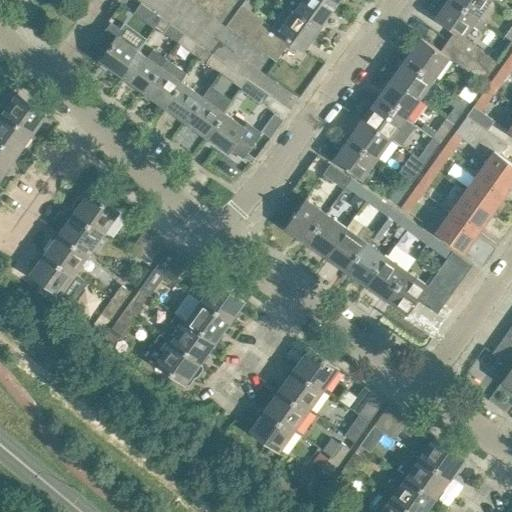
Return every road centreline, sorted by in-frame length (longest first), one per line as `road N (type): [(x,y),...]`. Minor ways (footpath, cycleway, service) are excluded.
road 1 (residential): [(216,235),(394,0)]
road 2 (residential): [(216,235),(91,119)]
road 3 (residential): [(421,387),(293,296)]
road 4 (residential): [(421,387),(511,260)]
road 5 (residential): [(15,229),(91,119)]
road 6 (residential): [(224,401),(293,296)]
